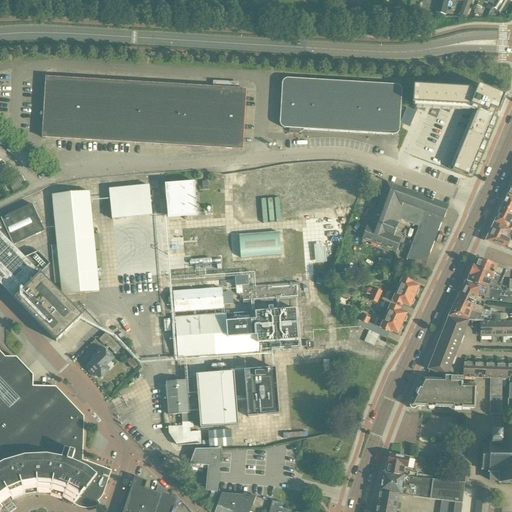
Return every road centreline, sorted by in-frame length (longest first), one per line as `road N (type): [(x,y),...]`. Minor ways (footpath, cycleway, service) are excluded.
road 1 (residential): [(482,204),(349,155),(326,154),(80,172),(0,206)]
road 2 (tertiary): [(0,34),(383,53),(450,46)]
road 3 (unclassified): [(131,444),(0,302)]
road 4 (unclassified): [(351,511),(418,333)]
